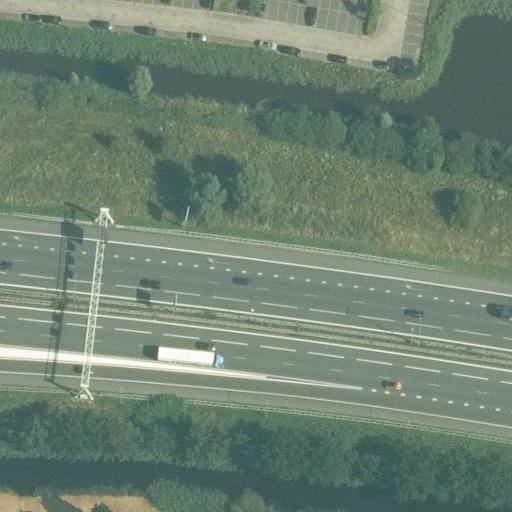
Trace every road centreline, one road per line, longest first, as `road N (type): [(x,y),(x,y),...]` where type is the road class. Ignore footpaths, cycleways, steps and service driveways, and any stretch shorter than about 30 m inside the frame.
road 1 (motorway): [(511,333),(0,267)]
road 2 (motorway): [(0,324),(373,367)]
road 3 (motorway): [(0,364),(373,367)]
road 4 (motorway): [(373,367),(511,391)]
